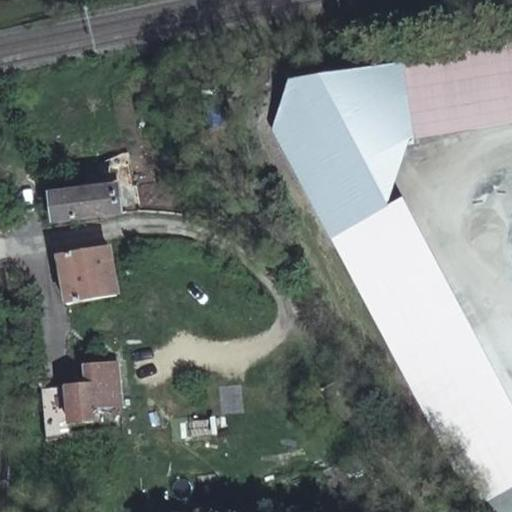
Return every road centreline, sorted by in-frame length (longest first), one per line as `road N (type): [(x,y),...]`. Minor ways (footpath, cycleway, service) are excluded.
road 1 (residential): [(286,299),(205,230),(139,224),(0,248)]
road 2 (track): [(415,485),(316,359),(286,299)]
